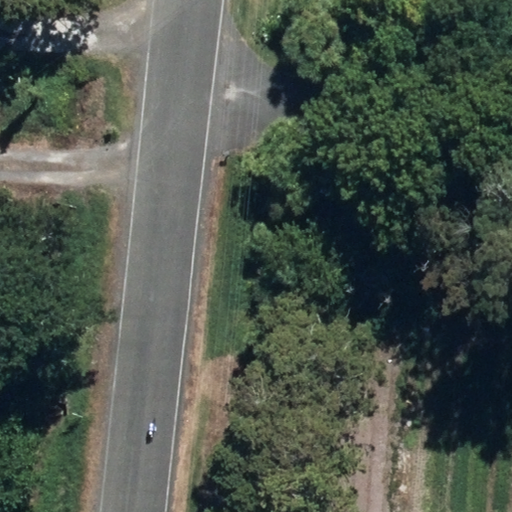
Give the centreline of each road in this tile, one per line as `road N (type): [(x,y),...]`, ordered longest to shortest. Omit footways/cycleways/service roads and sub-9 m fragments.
road 1 (residential): [(148,511),(199,0)]
road 2 (unknown): [(183,154),(511,139)]
road 3 (unknown): [(183,154),(0,159)]
